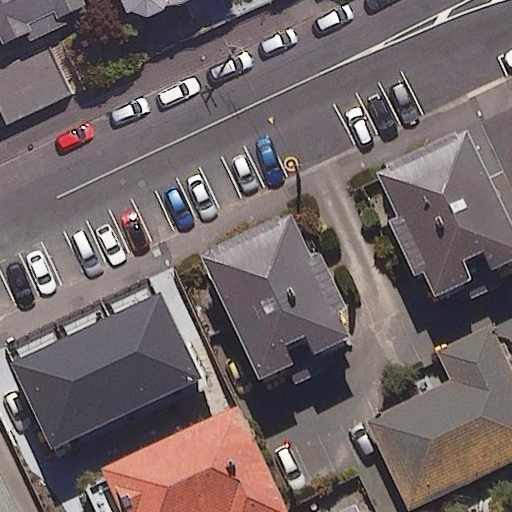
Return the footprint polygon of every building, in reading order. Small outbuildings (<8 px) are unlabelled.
[(0,0),(0,46),(95,4),(93,0),(0,0)] [(197,0),(127,0),(140,27),(197,0)] [(85,91),(68,45),(0,70),(0,102),(7,121),(85,91)] [(511,278),(511,231),(470,147),(381,191),(441,314),(511,278)] [(361,354),(301,228),(208,272),(268,398),(361,354)] [(417,511),(511,466),(511,376),(492,335),(443,359),(457,387),(373,428),(413,511),(417,511)] [(284,511),(243,421),(110,481),(124,511),(284,511)] [(0,511),(16,511),(0,478),(0,511)]
